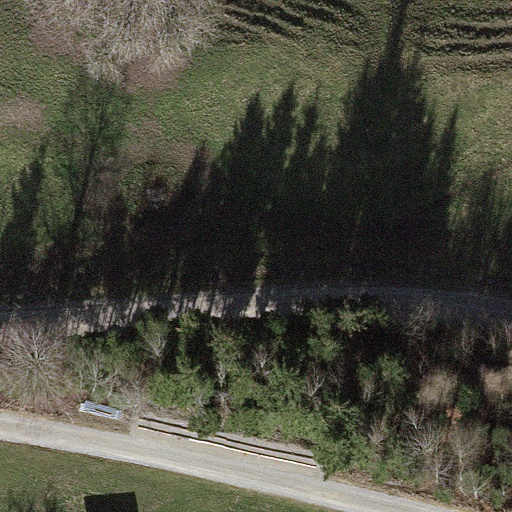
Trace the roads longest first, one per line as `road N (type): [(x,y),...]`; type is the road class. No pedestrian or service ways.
road 1 (unclassified): [(511,326),(383,308),(0,325)]
road 2 (track): [(363,511),(203,472),(0,439)]
